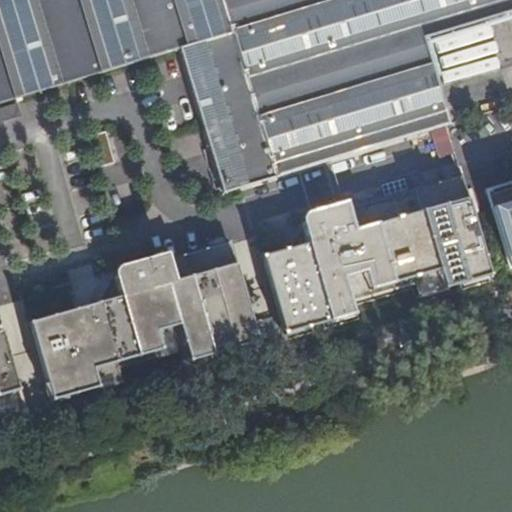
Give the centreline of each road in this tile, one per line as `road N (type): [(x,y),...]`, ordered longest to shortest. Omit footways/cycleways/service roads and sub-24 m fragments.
road 1 (unknown): [(0,301),(221,224)]
road 2 (residential): [(0,141),(41,129),(78,264)]
